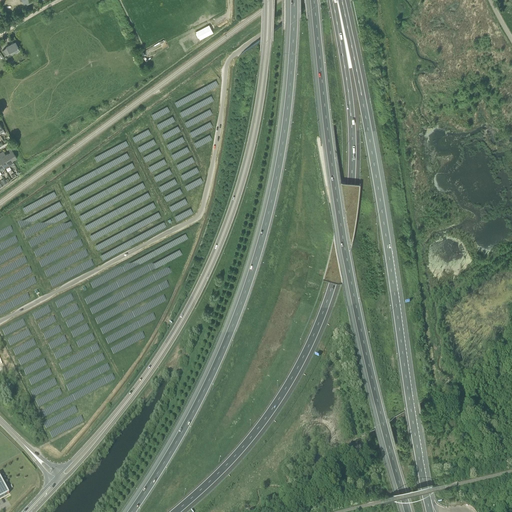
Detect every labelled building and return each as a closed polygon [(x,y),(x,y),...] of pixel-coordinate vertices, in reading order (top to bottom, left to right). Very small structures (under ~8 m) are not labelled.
[(200,40),(213,33),(209,25),(196,32),(200,40)] [(16,53),(19,50),(18,48),(18,47),(15,42),(14,43),(13,42),(10,44),(6,47),(2,50),(6,55),(9,52),(13,50),(16,53)] [(17,157),(11,147),(8,148),(10,152),(8,153),(12,160),(17,157)] [(1,152),(9,166),(14,163),(12,160),(8,153),(6,154),(4,151),(1,152)] [(0,157),(0,160),(5,168),(9,166),(1,152),(0,153),(0,155),(1,157),(0,157)] [(0,498),(9,494),(0,477),(0,498)]
